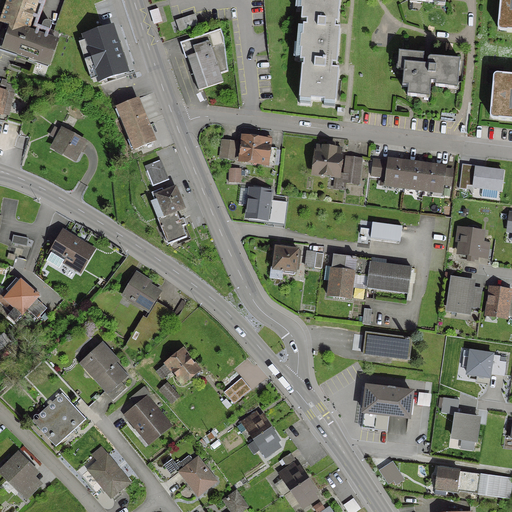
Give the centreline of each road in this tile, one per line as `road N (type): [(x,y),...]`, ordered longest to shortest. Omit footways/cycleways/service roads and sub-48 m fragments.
road 1 (tertiary): [(0,171),(72,204),(197,286),(294,384)]
road 2 (residential): [(176,127),(219,117),(511,151)]
road 3 (tertiary): [(176,127),(253,300),(290,333),(298,356),(294,384)]
road 4 (tertiary): [(294,384),(383,511)]
road 5 (residential): [(0,412),(94,511)]
road 6 (tertiary): [(133,0),(176,127)]
